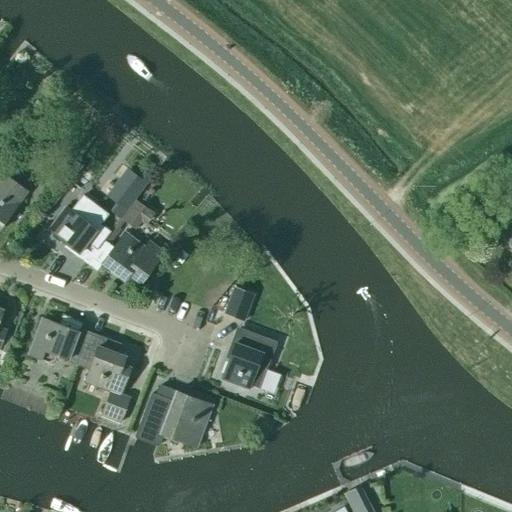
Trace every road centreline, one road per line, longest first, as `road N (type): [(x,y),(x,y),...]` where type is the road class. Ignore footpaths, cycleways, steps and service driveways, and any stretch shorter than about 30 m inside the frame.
road 1 (tertiary): [(511,331),(301,127),(151,0)]
road 2 (residential): [(0,264),(207,341)]
